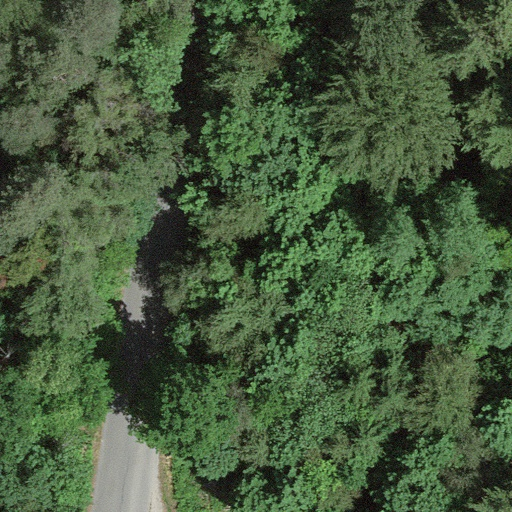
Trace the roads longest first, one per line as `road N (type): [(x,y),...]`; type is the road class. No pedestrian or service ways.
road 1 (tertiary): [(193,0),(115,511)]
road 2 (track): [(0,420),(130,405)]
